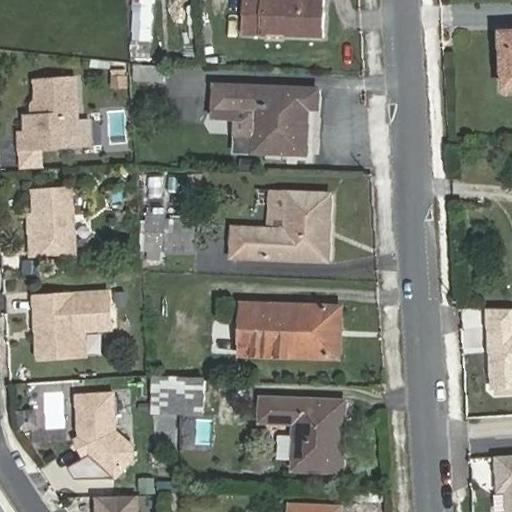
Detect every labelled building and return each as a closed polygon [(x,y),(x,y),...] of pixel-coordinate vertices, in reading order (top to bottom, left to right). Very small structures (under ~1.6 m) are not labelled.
[(324,0),(243,0),(242,35),(324,37),(324,0)] [(505,88),(511,87),(511,32),(507,33),(508,46),(502,46),(505,88)] [(164,82),(165,66),(135,65),(134,81),(164,82)] [(80,79),(40,82),(43,117),(30,117),(31,134),(24,135),(25,151),(85,147),(84,127),(80,79)] [(318,109),(319,89),(215,85),(214,110),(254,112),(253,131),(234,130),(233,152),(307,155),(308,109),(318,109)] [(94,127),(84,127),(85,147),(95,147),(94,127)] [(39,190),(40,215),(42,241),(36,242),(37,257),(82,255),(77,188),(39,190)] [(325,195),(292,193),(291,215),(290,231),(234,228),(233,256),(328,260),(329,240),(323,240),(325,195)] [(164,214),(148,214),(147,251),(148,251),(163,252),(163,240),(163,227),(163,226),(164,214)] [(192,241),(192,228),(163,226),(163,227),(163,240),(192,241)] [(195,255),(195,241),(192,241),(163,240),(163,252),(163,254),(195,255)] [(163,252),(148,251),(148,259),(163,259),(163,254),(163,252)] [(40,296),(43,359),(80,357),(79,340),(79,331),(116,329),(114,292),(40,296)] [(341,308),(243,304),(241,354),(332,358),(332,333),(340,333),(341,308)] [(511,316),(491,317),(495,391),(511,390),(511,316)] [(89,340),(79,340),(80,357),(90,356),(89,340)] [(205,379),(154,377),(153,411),(204,414),(205,379)] [(64,392),(44,392),(44,429),(64,429),(64,392)] [(118,394),(82,396),(84,437),(88,435),(97,450),(94,452),(118,478),(138,459),(137,447),(120,431),(118,394)] [(344,403),(264,399),(263,421),(296,422),(294,469),(341,471),(344,403)] [(34,408),(14,410),(15,430),(36,428),(34,408)] [(84,437),(80,440),(90,455),(94,452),(97,450),(88,435),(84,437)] [(505,492),(505,511),(511,511),(511,452),(490,453),(492,492),(505,492)]
